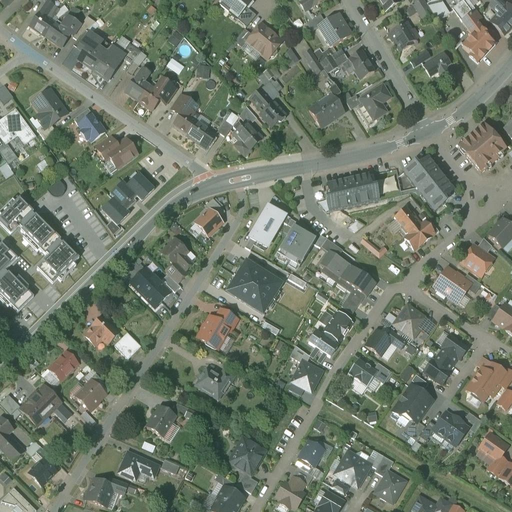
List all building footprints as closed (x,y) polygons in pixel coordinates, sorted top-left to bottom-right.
[(251,4),(246,0),(223,0),(221,3),(232,12),(229,14),(237,21),(237,20),(246,9),(251,4)] [(306,0),(307,0),(298,6),(299,6),(304,13),(304,14),(312,9),(326,0),(306,0)] [(396,0),(375,0),(378,4),(379,3),(385,14),(400,5),(396,0)] [(433,17),(423,1),(413,7),(423,23),(433,17)] [(47,2),(39,15),(39,14),(29,28),(45,39),(55,25),(46,19),(54,7),(47,2)] [(468,2),(454,13),(461,24),(476,13),(468,2)] [(505,9),(497,2),(490,9),(498,16),(505,9)] [(444,4),(432,12),(438,22),(451,15),(444,4)] [(64,7),(54,16),(57,20),(68,11),(64,7)] [(511,28),(511,11),(507,7),(505,9),(498,16),(490,24),(504,37),(511,28)] [(251,13),(246,9),(237,20),(247,28),(256,17),(251,13)] [(481,31),(476,24),(481,20),(476,13),(461,24),(471,37),(471,39),(462,49),(470,57),(469,58),(476,66),(493,47),(485,40),(487,38),(481,32),(481,31)] [(320,17),(306,25),(312,34),(317,30),(325,25),(320,17)] [(325,25),(317,30),(320,29),(332,49),(351,38),(338,17),(325,25)] [(67,19),(61,29),(55,25),(45,39),(61,50),(77,26),(67,19)] [(87,19),(80,28),(79,28),(72,39),(77,42),(80,39),(86,33),(95,24),(87,19)] [(411,33),(407,25),(389,36),(392,43),(393,42),(400,53),(411,46),(410,45),(418,40),(413,32),(411,33)] [(282,44),(261,27),(252,38),(246,45),(247,45),(267,62),(269,59),(273,59),(276,55),(276,51),(282,44)] [(244,31),(234,44),(242,50),(247,45),(246,45),(252,38),(244,31)] [(102,44),(86,33),(80,39),(77,42),(73,49),(83,55),(78,62),(93,72),(103,58),(104,56),(106,55),(98,50),(102,44)] [(129,45),(121,57),(124,60),(122,61),(131,67),(137,59),(141,54),(129,45)] [(121,57),(110,49),(106,55),(104,56),(103,58),(117,69),(122,61),(124,60),(121,57)] [(361,54),(347,63),(341,67),(348,77),(354,73),(360,82),(374,74),(361,54),(362,54),(361,54)] [(420,56),(409,63),(413,69),(424,62),(420,56)] [(444,56),(423,69),(429,79),(438,73),(446,86),(454,81),(446,68),(450,66),(444,56)] [(117,69),(103,58),(93,72),(108,83),(117,69)] [(337,69),(330,58),(321,64),(328,75),(337,69)] [(137,59),(126,73),(132,77),(138,68),(137,67),(141,62),(137,59)] [(136,80),(125,95),(138,104),(149,89),(143,85),(149,77),(142,72),(136,80)] [(154,93),(149,89),(138,104),(152,113),(159,103),(163,105),(165,105),(166,104),(174,92),(174,90),(163,83),(161,84),(154,93)] [(16,87),(11,84),(7,90),(13,93),(16,87)] [(333,86),(325,92),(331,102),(333,101),(338,107),(344,103),(333,86)] [(382,87),(360,101),(373,122),(386,114),(381,106),(390,100),(382,87)] [(4,89),(0,91),(0,103),(3,107),(12,100),(4,89)] [(261,92),(250,101),(262,115),(273,106),(261,92)] [(54,103),(49,95),(36,105),(45,117),(37,122),(42,128),(45,132),(51,128),(67,116),(57,101),(54,103)] [(355,97),(345,104),(351,112),(361,106),(355,97)] [(180,98),(172,111),(180,117),(186,110),(187,110),(190,105),(180,98)] [(331,102),(320,110),(318,107),(309,113),(321,131),(343,116),(338,107),(333,101),(331,102)] [(284,118),(273,105),(273,106),(262,115),(260,117),(271,130),(278,124),(280,125),(284,121),(284,119),(284,118)] [(256,121),(246,109),(239,119),(245,125),(246,124),(249,127),(256,121)] [(180,117),(173,128),(186,137),(196,123),(191,119),(194,115),(187,110),(186,110),(180,117)] [(88,111),(73,121),(78,128),(78,127),(91,118),(93,117),(88,111)] [(17,115),(7,122),(5,120),(0,123),(0,138),(5,145),(18,136),(26,146),(34,140),(17,115)] [(91,118),(78,127),(82,133),(80,134),(86,143),(88,141),(91,144),(105,134),(99,126),(98,127),(91,118)] [(225,122),(217,134),(225,139),(233,128),(225,122)] [(216,137),(196,123),(186,137),(206,151),(216,137)] [(245,125),(241,129),(238,126),(233,130),(236,133),(233,135),(236,138),(231,142),(233,145),(233,146),(237,150),(244,158),(250,153),(249,152),(261,141),(249,127),(246,124),(245,125)] [(511,124),(503,132),(511,141),(511,124)] [(483,127),(458,149),(481,175),(506,153),(483,127)] [(45,132),(42,128),(36,132),(44,142),(56,134),(51,128),(45,132)] [(106,156),(117,148),(111,140),(96,150),(105,163),(109,160),(106,156)] [(106,156),(109,160),(117,171),(137,157),(126,141),(117,148),(106,156)] [(16,161),(7,148),(7,147),(5,145),(7,147),(0,151),(0,154),(8,166),(16,161)] [(427,160),(417,169),(414,165),(404,173),(435,212),(445,204),(442,201),(452,193),(427,160)] [(141,178),(134,184),(132,182),(126,188),(122,184),(115,191),(118,193),(111,199),(113,200),(107,207),(109,209),(103,215),(116,228),(117,228),(129,216),(126,213),(136,204),(133,202),(136,199),(141,204),(154,191),(141,178)] [(367,178),(328,187),(330,200),(326,201),(329,214),(378,203),(375,190),(374,190),(371,178),(368,179),(367,178)] [(87,204),(78,195),(70,203),(79,212),(87,204)] [(224,213),(212,202),(206,208),(208,211),(217,220),(224,213)] [(285,218),(268,208),(249,240),(266,250),(281,224),(285,218)] [(413,220),(405,210),(394,219),(407,237),(408,237),(421,226),(415,219),(413,220)] [(208,211),(193,225),(208,240),(223,226),(217,220),(208,211)] [(83,226),(74,216),(66,224),(72,230),(69,233),(73,238),(74,236),(86,249),(101,235),(88,222),(83,226)] [(511,231),(508,227),(503,222),(488,237),(501,249),(511,238),(511,231)] [(116,228),(111,223),(106,228),(115,241),(124,232),(121,228),(119,230),(117,228),(116,228)] [(357,223),(350,228),(355,235),(363,227),(357,223)] [(421,226),(408,237),(407,237),(403,240),(414,253),(434,236),(427,228),(423,223),(421,226)] [(438,233),(432,225),(427,228),(434,236),(434,237),(438,233)] [(292,229),(276,256),(298,269),(298,266),(298,269),(298,266),(299,266),(299,269),(303,261),(314,242),(292,229)] [(331,245),(326,241),(322,248),(327,251),(331,245)] [(491,249),(483,241),(476,250),(486,257),(487,256),(491,249)] [(187,254),(175,242),(161,255),(173,267),(176,265),(184,273),(193,265),(185,256),(187,254)] [(338,249),(331,245),(327,251),(329,253),(338,259),(342,252),(338,249)] [(476,250),(473,248),(461,265),(481,279),(494,261),(487,256),(486,257),(476,250)] [(65,253),(56,258),(64,269),(72,264),(65,253)] [(338,259),(329,253),(319,266),(331,275),(328,279),(352,296),(348,302),(357,309),(365,298),(366,299),(376,286),(338,259)] [(53,254),(36,265),(47,281),(64,270),(64,269),(56,258),(53,254)] [(246,263),(236,278),(271,301),(281,286),(264,275),(263,278),(261,276),(262,274),(246,263)] [(2,268),(0,265),(0,284),(15,275),(9,264),(2,268)] [(176,265),(173,267),(165,274),(168,276),(172,280),(177,285),(187,276),(184,273),(176,265)] [(169,295),(145,270),(130,285),(155,310),(169,295)] [(463,282),(447,271),(434,289),(457,305),(467,291),(470,287),(463,282)] [(168,276),(162,281),(166,285),(172,280),(168,276)] [(481,287),(466,276),(463,282),(470,287),(467,291),(474,296),(481,287)] [(306,285),(291,277),(288,281),(303,290),(306,285)] [(271,301),(236,278),(227,294),(243,304),(244,301),(247,303),(246,305),(262,316),(271,301)] [(177,285),(172,280),(166,285),(166,286),(175,295),(180,289),(177,285)] [(328,301),(319,295),(315,300),(325,306),(328,301)] [(348,302),(346,301),(341,309),(343,310),(352,316),(357,309),(348,302)] [(501,311),(495,306),(492,310),(498,315),(501,311)] [(511,312),(504,306),(501,311),(498,315),(492,323),(504,331),(503,332),(511,337),(511,312)] [(407,308),(393,327),(399,331),(403,334),(413,341),(426,321),(407,308)] [(352,316),(343,310),(339,315),(349,321),(352,316)] [(492,310),(485,318),(492,323),(498,315),(492,310)] [(238,322),(221,312),(215,322),(210,319),(205,326),(204,326),(201,332),(201,333),(197,340),(205,345),(205,347),(214,352),(217,352),(228,333),(230,334),(238,322)] [(350,325),(337,316),(333,321),(325,315),(319,323),(327,329),(324,334),(338,344),(350,325)] [(113,330),(101,319),(91,329),(92,329),(86,334),(97,346),(102,341),(107,347),(118,336),(112,331),(113,330)] [(392,326),(383,319),(379,324),(388,331),(392,326)] [(7,323),(0,327),(0,338),(2,342),(14,335),(7,323)] [(430,323),(425,331),(430,335),(436,327),(430,323)] [(279,333),(263,324),(261,328),(276,337),(279,333)] [(425,331),(421,336),(427,340),(430,335),(425,331)] [(386,340),(376,333),(365,348),(380,358),(391,344),(391,343),(386,340)] [(396,336),(391,333),(386,340),(391,343),(391,344),(400,351),(405,343),(399,339),(396,336)] [(140,349),(127,335),(114,348),(128,362),(140,349)] [(467,350),(449,338),(441,349),(457,360),(459,362),(467,350)] [(310,359),(295,350),(290,359),(302,365),(305,367),(310,359)] [(457,360),(443,351),(439,357),(453,366),(457,360)] [(66,354),(48,371),(61,385),(78,367),(79,367),(75,364),(66,354)] [(453,366),(439,357),(433,364),(447,374),(453,366)] [(87,368),(79,360),(75,364),(79,367),(78,367),(83,372),(87,368)] [(373,372),(358,362),(359,361),(358,361),(347,376),(348,377),(348,376),(354,380),(353,381),(360,386),(360,385),(366,389),(367,390),(374,380),(377,375),(377,374),(376,374),(373,372)] [(433,364),(432,363),(423,374),(441,387),(449,376),(447,374),(433,364)] [(305,367),(302,365),(292,384),(310,394),(320,375),(305,367)] [(391,375),(378,365),(373,372),(376,374),(377,374),(377,375),(374,380),(383,386),(391,375)] [(486,374),(481,370),(466,392),(482,404),(487,396),(491,399),(499,388),(507,377),(504,375),(491,366),(486,374)] [(412,375),(406,370),(400,380),(405,384),(412,375)] [(235,378),(224,371),(218,379),(228,385),(230,383),(231,384),(235,378)] [(92,372),(83,381),(89,386),(91,383),(96,388),(102,382),(92,372)] [(218,379),(206,372),(195,388),(212,399),(216,392),(221,396),(228,385),(218,379)] [(511,382),(511,375),(506,372),(504,375),(507,377),(499,388),(505,392),(506,392),(511,382)] [(428,386),(417,379),(414,383),(424,391),(428,386)] [(89,386),(76,399),(89,412),(105,397),(96,388),(91,383),(89,386)] [(44,388),(20,411),(37,428),(37,427),(36,426),(58,405),(60,406),(60,405),(44,388)] [(421,395),(411,388),(392,414),(399,419),(405,418),(410,421),(416,425),(417,424),(432,403),(426,399),(427,397),(423,393),(421,395)] [(505,392),(495,406),(505,412),(511,403),(508,401),(511,396),(506,392),(505,392)] [(19,408),(8,397),(0,404),(0,406),(10,417),(19,408)] [(176,419),(160,408),(146,429),(162,440),(176,419)] [(211,421),(188,410),(184,418),(203,426),(206,419),(211,422),(211,421)] [(451,419),(445,415),(436,428),(433,432),(433,433),(444,440),(457,422),(452,418),(451,419)] [(96,424),(86,418),(84,420),(92,428),(96,424)] [(1,419),(0,420),(0,450),(14,465),(25,454),(16,445),(15,446),(6,438),(13,431),(1,419)] [(416,425),(410,421),(401,434),(414,443),(424,429),(417,424),(416,425)] [(457,422),(444,440),(456,448),(468,431),(462,427),(463,426),(457,422)] [(429,424),(419,438),(426,443),(433,433),(433,432),(436,428),(429,424)] [(507,449),(489,437),(479,451),(494,462),(497,464),(500,460),(507,449)] [(264,454),(243,441),(229,464),(250,477),(264,454)] [(323,453),(308,444),(299,460),(313,469),(323,453)] [(50,459),(41,449),(35,454),(43,462),(44,461),(46,463),(50,459)] [(365,463),(347,453),(333,477),(357,491),(371,468),(374,462),(368,459),(365,463)] [(127,455),(119,475),(135,482),(139,473),(153,480),(158,469),(127,455)] [(383,459),(378,455),(374,462),(371,468),(376,471),(383,459)] [(393,464),(383,459),(376,471),(374,474),(384,480),(387,474),(388,474),(393,464)] [(494,462),(486,472),(497,480),(497,479),(507,465),(500,460),(497,464),(494,462)] [(43,462),(40,465),(38,464),(32,470),(34,471),(29,476),(41,488),(56,474),(46,463),(44,461),(43,462)] [(179,468),(164,462),(161,470),(175,477),(179,468)] [(507,465),(497,479),(507,487),(511,479),(511,477),(510,476),(511,473),(511,467),(507,465)] [(307,475),(297,469),(291,480),(292,481),(293,480),(304,487),(307,489),(313,479),(307,475)] [(314,473),(310,470),(307,475),(313,479),(313,478),(316,481),(321,474),(316,471),(314,473)] [(388,474),(387,474),(384,480),(374,496),(392,506),(405,484),(388,474)] [(224,480),(218,476),(214,483),(220,486),(224,480)] [(249,479),(243,476),(237,485),(244,489),(243,491),(251,496),(257,486),(249,482),(249,479)] [(128,486),(111,480),(108,487),(113,489),(113,490),(124,495),(128,486)] [(304,487),(293,480),(292,481),(290,484),(291,485),(290,488),(284,485),(276,499),(281,502),(279,505),(288,511),(290,508),(296,511),(304,497),(300,494),(304,487)] [(108,487),(94,481),(90,492),(88,493),(85,500),(86,502),(105,509),(113,490),(113,489),(108,487)] [(347,490),(335,484),(332,490),(343,497),(347,490)] [(244,500),(224,488),(217,501),(236,511),(239,506),(240,507),(244,500)] [(34,511),(13,491),(0,503),(0,511),(34,511)] [(338,511),(343,504),(327,495),(318,508),(324,511),(338,511)] [(435,508),(419,499),(411,511),(437,511),(439,510),(435,508)] [(449,511),(452,508),(440,500),(435,508),(439,510),(437,511),(449,511)] [(217,501),(209,511),(235,511),(236,511),(217,501)]
